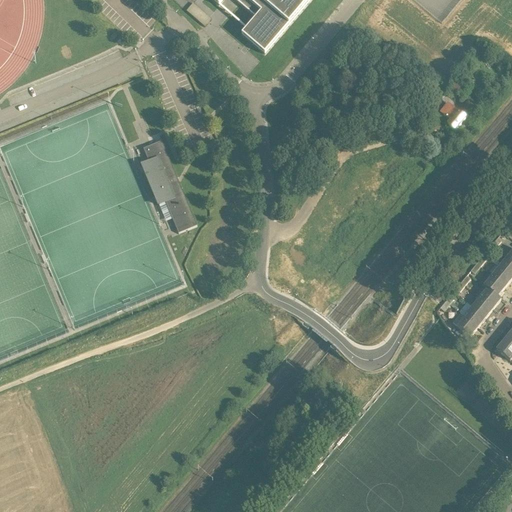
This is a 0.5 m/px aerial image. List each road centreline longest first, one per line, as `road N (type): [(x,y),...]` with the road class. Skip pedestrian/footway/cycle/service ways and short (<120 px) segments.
road 1 (residential): [(511,181),(422,291),(388,350),(363,358),(350,351)]
road 2 (unclassified): [(263,236),(303,216),(335,161),(397,135),(413,118)]
road 3 (unclassified): [(350,351),(263,292),(256,281),(263,236)]
road 4 (unclassified): [(253,103),(292,75),(353,0)]
road 5 (unclassified): [(253,103),(155,0)]
road 6 (unclassified): [(263,236),(264,164),(253,103)]
